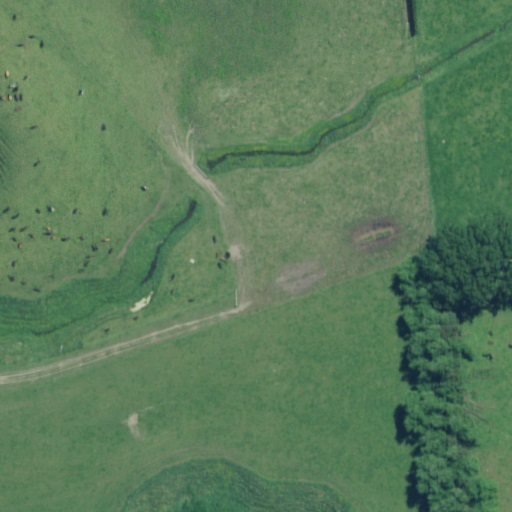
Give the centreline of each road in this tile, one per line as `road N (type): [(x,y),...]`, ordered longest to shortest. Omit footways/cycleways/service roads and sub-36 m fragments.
road 1 (track): [(0,378),(107,358),(466,235)]
road 2 (track): [(511,236),(466,235),(511,138)]
